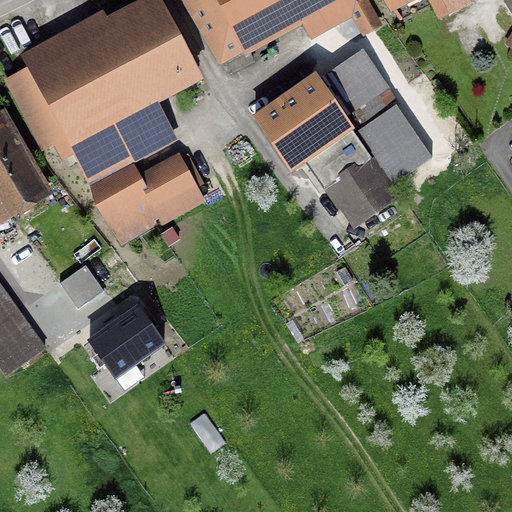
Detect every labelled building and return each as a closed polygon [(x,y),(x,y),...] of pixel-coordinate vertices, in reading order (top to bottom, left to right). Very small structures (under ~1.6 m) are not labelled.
[(181,0),(219,63),(223,61),(229,74),(251,63),(242,46),(296,17),(308,38),(351,15),(362,34),(377,26),(362,0),(181,0)] [(379,0),(397,22),(430,5),(435,17),(466,2),(464,0),(379,0)] [(511,0),(509,0),(503,4),(511,17),(511,0)] [(73,154),(86,185),(129,162),(167,142),(143,96),(166,83),(175,99),(202,85),(159,5),(108,32),(111,36),(35,76),(33,72),(9,84),(43,149),(54,143),(62,160),(73,154)] [(391,186),(430,159),(394,107),(385,113),(373,94),(383,88),(361,57),(330,78),(352,109),(349,111),(361,129),(355,133),(391,186)] [(316,83),(257,124),(290,173),(348,133),(344,127),(345,126),(316,83)] [(46,191),(3,120),(0,121),(0,239),(13,232),(3,217),(46,191)] [(351,226),(393,198),(349,134),(325,151),(343,177),(326,189),(351,226)] [(155,212),(194,192),(177,161),(139,181),(155,212)] [(129,162),(86,185),(115,240),(158,217),(155,212),(139,181),(129,162)] [(116,373),(169,335),(117,259),(93,275),(99,283),(103,280),(110,290),(60,325),(50,310),(31,324),(96,418),(131,395),(116,373)] [(0,260),(0,282),(3,287),(14,278),(0,260)] [(0,290),(0,359),(10,373),(43,350),(0,290)] [(142,378),(130,385),(134,393),(146,387),(142,378)] [(150,421),(140,405),(114,420),(122,434),(138,425),(139,427),(150,421)]
